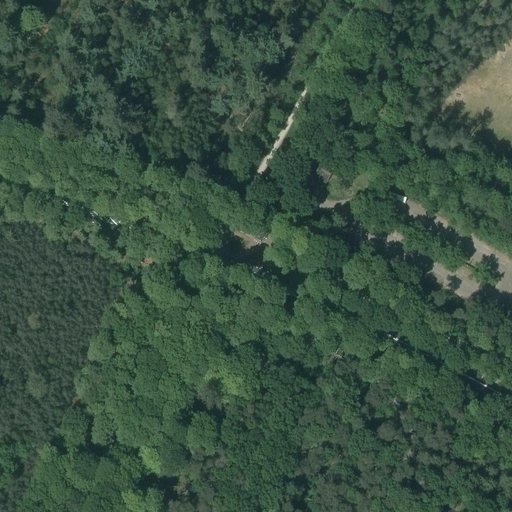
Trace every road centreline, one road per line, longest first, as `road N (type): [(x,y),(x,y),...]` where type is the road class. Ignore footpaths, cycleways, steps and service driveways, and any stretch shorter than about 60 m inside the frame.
road 1 (track): [(361,0),(212,251),(187,259),(82,511)]
road 2 (primary): [(511,396),(246,264)]
road 3 (unknown): [(274,221),(312,249),(511,350)]
road 4 (primary): [(246,264),(0,177)]
road 5 (track): [(270,154),(120,0)]
road 6 (unclassified): [(246,264),(315,147)]
